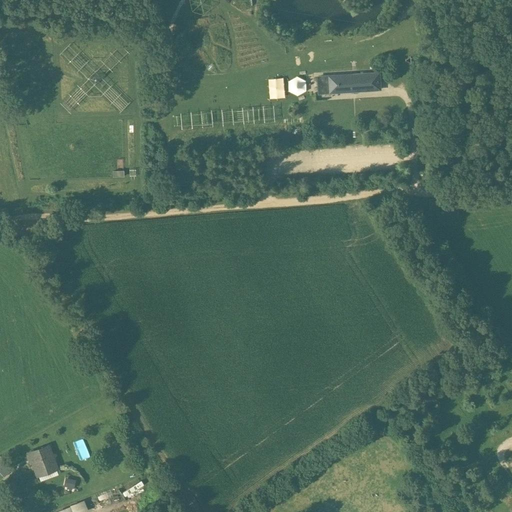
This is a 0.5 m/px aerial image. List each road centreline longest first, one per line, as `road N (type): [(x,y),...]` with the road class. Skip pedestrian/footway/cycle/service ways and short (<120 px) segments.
road 1 (track): [(511,187),(17,218)]
road 2 (track): [(17,218),(191,511)]
